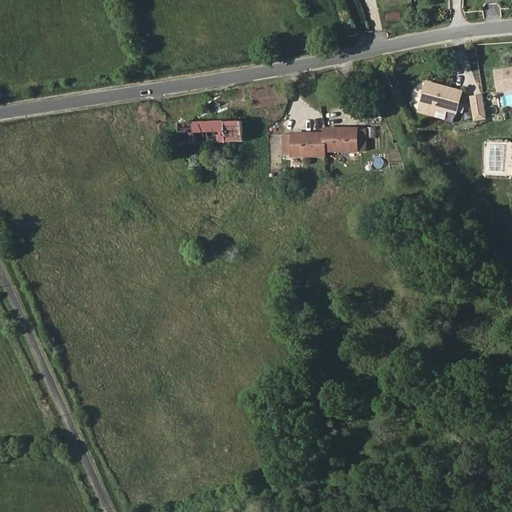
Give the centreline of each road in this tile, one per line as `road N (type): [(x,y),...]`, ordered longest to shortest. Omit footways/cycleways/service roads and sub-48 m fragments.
road 1 (tertiary): [(0,114),(238,77),(458,31)]
road 2 (residential): [(109,511),(0,268)]
